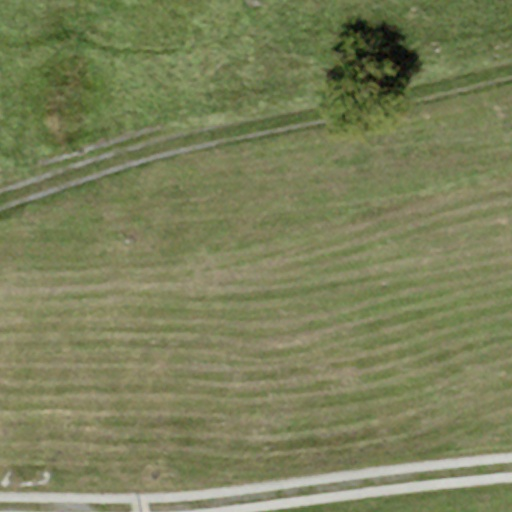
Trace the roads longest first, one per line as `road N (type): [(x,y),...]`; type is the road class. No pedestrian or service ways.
road 1 (track): [(0,204),(107,162),(511,73)]
road 2 (track): [(0,511),(135,509),(511,469)]
